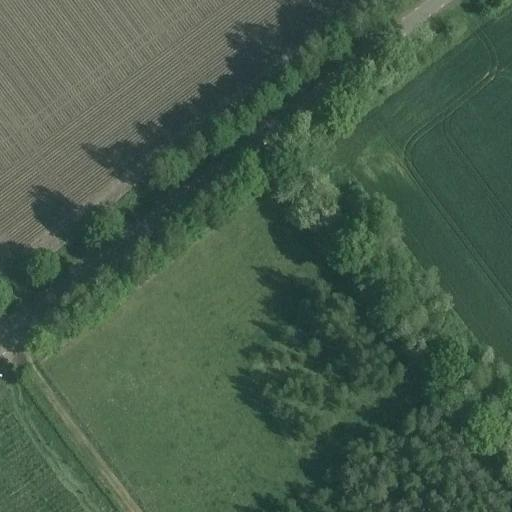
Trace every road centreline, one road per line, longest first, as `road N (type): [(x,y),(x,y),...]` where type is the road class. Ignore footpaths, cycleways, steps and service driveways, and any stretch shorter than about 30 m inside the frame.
road 1 (unclassified): [(0,346),(437,0)]
road 2 (track): [(137,511),(8,338)]
